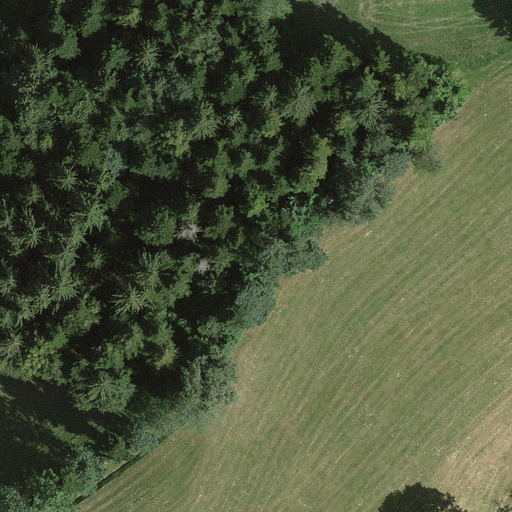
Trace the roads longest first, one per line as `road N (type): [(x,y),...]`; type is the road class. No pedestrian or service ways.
road 1 (track): [(0,361),(86,292),(138,237),(220,124),(294,65),(333,52),(384,52),(473,82),(511,56)]
road 2 (track): [(42,511),(161,427),(229,364)]
